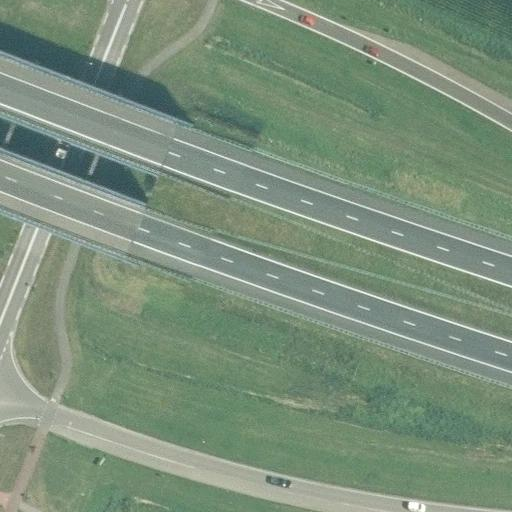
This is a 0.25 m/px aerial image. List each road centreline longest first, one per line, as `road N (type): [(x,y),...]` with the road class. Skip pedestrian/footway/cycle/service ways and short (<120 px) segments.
road 1 (motorway): [(511,271),(0,91)]
road 2 (motorway): [(0,177),(511,354)]
road 3 (motorway): [(0,393),(192,462),(409,511)]
road 4 (secondary): [(0,324),(127,0)]
road 5 (motorway): [(511,123),(259,0)]
